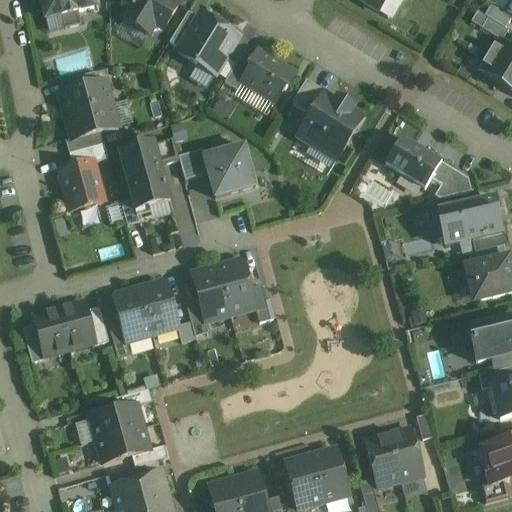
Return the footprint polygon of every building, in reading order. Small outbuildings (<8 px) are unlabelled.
[(40,0),(46,22),(62,18),(78,14),(94,10),(91,0),(40,0)] [(171,0),(127,0),(123,7),(129,11),(123,21),(149,37),(155,27),(163,32),(178,8),(170,3),(171,0)] [(354,0),(378,14),(386,0),(354,0)] [(504,13),(492,6),(485,18),(505,31),(511,21),(508,19),(509,17),(504,13)] [(78,14),(62,18),(65,31),(81,28),(78,14)] [(188,14),(170,45),(180,51),(199,21),(188,14)] [(508,33),(505,31),(485,18),(478,14),(471,24),(498,41),(502,43),(508,33)] [(238,40),(201,17),(199,20),(178,54),(195,65),(194,67),(197,68),(198,67),(215,77),(238,40)] [(511,49),(502,43),(498,41),(488,58),(511,72),(511,49)] [(244,54),(225,85),(238,93),(243,85),(242,84),(250,71),(248,70),(254,61),(244,54)] [(271,63),(258,54),(254,61),(248,70),(250,71),(242,84),(243,85),(275,105),(284,91),(286,93),(295,77),(281,69),(282,68),(272,61),(271,63)] [(511,72),(488,58),(477,75),(511,96),(511,72)] [(95,75),(60,85),(63,96),(98,87),(95,75)] [(326,95),(306,82),(292,106),(311,118),(325,96),(326,95)] [(63,96),(59,97),(66,120),(112,108),(106,85),(98,87),(63,96)] [(353,111),(337,101),(336,103),(325,96),(311,118),(298,140),(336,164),(363,120),(352,113),(353,111)] [(112,108),(66,120),(71,142),(72,144),(101,136),(118,131),(112,108)] [(101,136),(72,144),(71,142),(65,144),(69,157),(104,147),(101,136)] [(173,141),(154,146),(161,169),(179,164),(178,160),(173,141)] [(441,166),(402,141),(385,168),(425,193),(431,182),(441,166)] [(154,146),(119,156),(132,203),(135,214),(136,213),(170,204),(161,169),(154,146)] [(104,147),(69,157),(73,170),(93,165),(94,166),(108,162),(104,147)] [(204,160),(208,177),(215,201),(255,190),(244,149),(204,160)] [(202,153),(178,160),(179,164),(185,183),(208,177),(204,160),(202,153)] [(73,170),(59,174),(70,215),(105,205),(94,166),(93,165),(73,170)] [(452,172),(441,166),(431,182),(441,188),(442,189),(452,172)] [(468,182),(452,172),(442,189),(441,188),(435,199),(440,202),(471,195),(468,182)] [(495,201),(438,215),(442,229),(440,229),(445,250),(472,244),(501,237),(501,236),(498,226),(496,219),(499,218),(495,201)] [(132,203),(121,206),(127,229),(140,226),(136,213),(135,214),(132,203)] [(501,237),(472,244),(474,255),(510,247),(507,235),(501,236),(501,237)] [(504,249),(469,257),(472,269),(507,260),(504,249)] [(472,269),(466,270),(470,288),(474,288),(478,304),(511,295),(511,274),(508,260),(507,260),(472,269)] [(243,266),(238,264),(230,266),(229,269),(217,272),(230,318),(255,311),(250,292),(243,266)] [(230,318),(217,272),(203,276),(203,278),(193,281),(199,304),(205,325),(230,318)] [(161,285),(154,287),(152,290),(140,293),(152,337),(177,330),(166,288),(161,285)] [(271,323),(261,289),(250,292),(255,311),(259,326),(271,323)] [(140,293),(125,297),(123,295),(116,297),(114,302),(120,324),(125,345),(126,345),(152,337),(140,293)] [(199,304),(186,308),(195,340),(208,336),(205,325),(199,304)] [(84,306),(59,313),(70,353),(94,347),(95,346),(86,314),(84,306)] [(99,310),(86,314),(95,346),(94,347),(94,349),(109,345),(99,310)] [(59,313),(34,320),(36,327),(45,360),(70,353),(59,313)] [(511,320),(470,331),(473,343),(511,333),(511,320)] [(125,345),(120,324),(108,328),(118,362),(130,359),(126,345),(125,345)] [(36,327),(22,331),(32,366),(45,362),(45,360),(36,327)] [(511,333),(473,343),(471,344),(476,366),(511,357),(511,333)] [(511,357),(492,362),(495,374),(511,369),(511,357)] [(511,385),(492,390),(500,422),(511,419),(511,385)] [(149,392),(116,401),(119,413),(137,408),(137,409),(152,405),(149,392)] [(119,413),(90,421),(97,444),(143,431),(137,409),(137,408),(119,413)] [(427,417),(416,420),(422,443),(434,440),(427,417)] [(143,431),(97,444),(103,467),(132,459),(149,454),(149,453),(143,431)] [(411,432),(388,438),(400,485),(423,478),(411,432)] [(388,438),(364,445),(377,491),(400,485),(388,438)] [(511,443),(480,451),(489,488),(489,489),(511,483),(511,443)] [(164,449),(149,453),(149,454),(132,459),(135,470),(168,462),(164,449)] [(336,455),(331,452),(323,454),(322,456),(310,460),(323,506),(348,499),(336,455)] [(310,460),(299,463),(296,461),(289,464),(286,468),(297,511),(300,511),(323,506),(310,460)] [(131,472),(108,478),(111,489),(134,483),(131,472)] [(134,483),(111,489),(117,511),(119,511),(168,499),(161,476),(134,483)] [(266,511),(257,476),(234,483),(241,511),(266,511)] [(241,511),(234,483),(222,486),(220,485),(212,487),(209,491),(214,511),(241,511)] [(378,511),(370,483),(359,486),(366,511),(378,511)] [(489,488),(481,490),(485,507),(508,500),(505,486),(489,489),(489,488)] [(171,511),(168,499),(119,511),(171,511)] [(283,511),(280,499),(269,502),(271,511),(283,511)]
